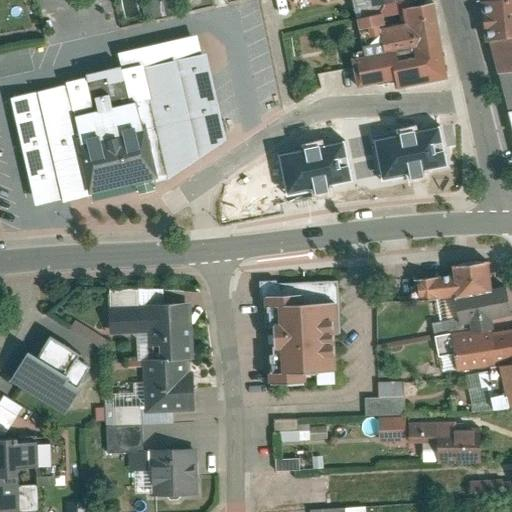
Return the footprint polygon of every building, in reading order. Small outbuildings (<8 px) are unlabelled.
[(145,17),(161,15),(159,0),(143,2),(145,17)] [(511,34),(511,0),(483,0),(491,38),(511,34)] [(392,28),(385,29),(386,31),(390,52),(355,60),(361,88),(400,80),(402,88),(449,78),(433,2),(411,7),(415,23),(392,28)] [(385,29),(392,28),(389,12),(362,18),(366,36),(386,31),(385,29)] [(511,34),(491,38),(498,74),(511,71),(511,34)] [(199,36),(113,54),(117,74),(202,54),(199,36)] [(30,47),(0,53),(0,77),(34,71),(30,47)] [(167,182),(222,143),(202,54),(117,74),(8,98),(31,210),(167,182)] [(511,71),(498,74),(507,110),(511,108),(511,71)] [(425,177),(424,172),(448,167),(440,126),(373,140),(381,181),(410,175),(411,180),(425,177)] [(329,191),(328,186),(353,181),(345,141),(277,154),(286,195),(314,189),(315,194),(329,191)] [(496,289),(493,261),(455,265),(456,273),(419,277),(421,298),(459,294),(496,289)] [(343,386),(338,280),(261,284),(266,389),(343,386)] [(507,288),(496,289),(459,294),(463,324),(471,323),(472,333),(498,330),(497,318),(511,316),(507,288)] [(191,307),(112,307),(109,332),(148,335),(192,335),(191,307)] [(511,327),(498,330),(472,333),(453,336),(458,370),(500,364),(511,362),(511,327)] [(148,335),(143,335),(146,408),(187,406),(186,361),(192,361),(192,335),(148,335)] [(24,351),(6,381),(63,414),(92,364),(46,337),(34,357),(24,351)] [(511,362),(500,364),(506,406),(511,404),(511,362)] [(378,397),(365,397),(365,414),(404,414),(403,381),(378,381),(378,397)] [(0,511),(17,511),(16,467),(36,467),(35,441),(16,441),(6,441),(22,405),(0,394),(0,511)] [(401,441),(401,417),(379,417),(379,441),(401,441)] [(311,441),(309,419),(273,421),(275,443),(311,441)] [(479,463),(479,430),(452,430),(452,420),(409,420),(410,445),(436,445),(437,464),(479,463)] [(37,442),(37,465),(48,465),(48,442),(37,442)] [(134,469),(134,495),(197,495),(197,448),(147,448),(147,469),(134,469)] [(276,461),(276,469),(298,469),(298,461),(276,461)] [(511,494),(511,478),(474,481),(475,497),(511,494)] [(19,504),(37,503),(36,486),(18,487),(19,504)]
